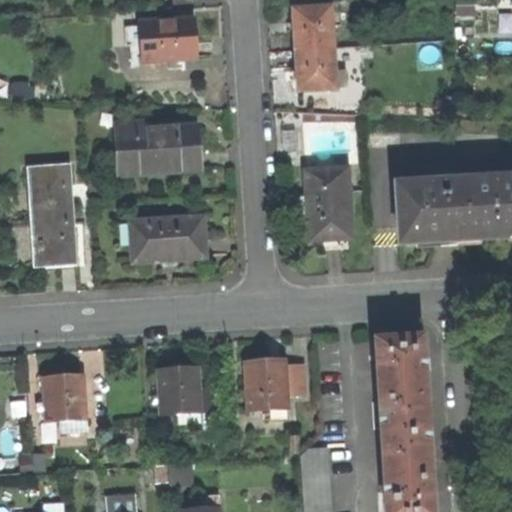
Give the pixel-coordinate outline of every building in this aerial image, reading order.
[(294,30),(296,52),(333,49),(331,9),(293,11),(294,30)] [(194,20),(142,23),(143,46),(133,47),(134,59),(144,59),(144,66),(197,63),(195,40),(194,20)] [(298,94),(336,92),(333,49),(296,52),(297,76),(298,94)] [(118,178),(199,172),(198,152),(196,129),(149,132),(148,124),(115,126),(118,178)] [(76,269),(70,168),(34,169),(40,271),(54,271),(76,269)] [(308,208),(310,243),(351,240),(346,171),(305,173),(308,208)] [(511,179),(492,181),(495,241),(511,240),(511,179)] [(443,244),(495,241),(492,181),(396,187),(400,247),(443,244)] [(168,263),(205,261),(203,220),(130,224),(133,266),(168,263)] [(426,337),(381,340),(384,383),(387,430),(432,427),(426,337)] [(245,352),(246,368),(273,367),(272,351),(245,352)] [(246,368),(241,369),(243,414),(286,412),(285,387),(284,366),(278,367),(273,367),(246,368)] [(294,366),(284,366),(285,387),(295,387),(294,366)] [(178,373),(154,374),(157,419),(178,418),(178,429),(200,427),(196,372),(178,373)] [(67,380),(40,382),(44,427),(65,426),(66,436),(87,435),(83,379),(67,380)] [(437,511),(432,427),(387,430),(389,471),(392,511),(437,511)] [(306,452),(297,459),(300,511),(328,511),(323,452),(306,452)] [(47,456),(37,456),(37,472),(47,472),(47,456)] [(166,468),(154,468),(155,483),(166,484),(166,468)] [(198,511),(217,511),(217,498),(198,498),(198,511)]
